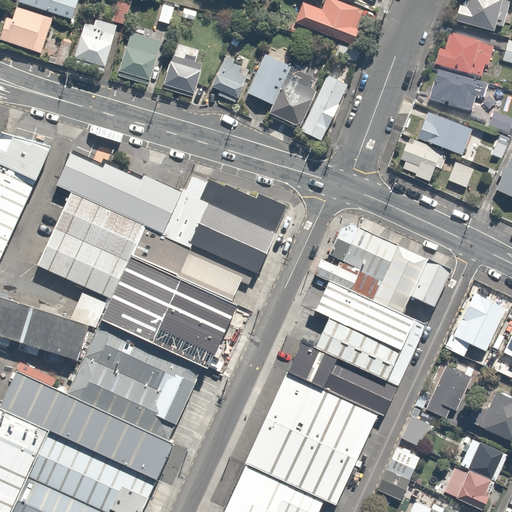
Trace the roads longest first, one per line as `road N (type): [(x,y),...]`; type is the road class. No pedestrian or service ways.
road 1 (residential): [(336,181),(180,511)]
road 2 (tertiary): [(0,79),(336,181)]
road 3 (residential): [(475,244),(352,511)]
road 4 (residential): [(416,0),(336,181)]
road 5 (tertiary): [(336,181),(475,244)]
